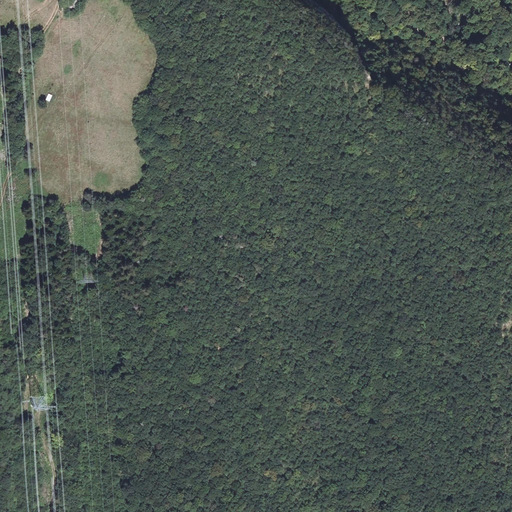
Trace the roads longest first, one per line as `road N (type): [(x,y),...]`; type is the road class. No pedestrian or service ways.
road 1 (track): [(63,207),(37,322),(43,432),(55,481),(50,511)]
road 2 (track): [(30,55),(0,201)]
